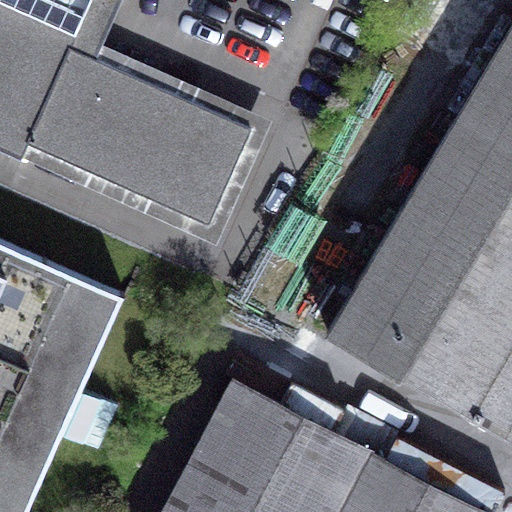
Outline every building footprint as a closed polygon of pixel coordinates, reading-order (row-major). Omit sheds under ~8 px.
[(100,42),(118,0),(0,0),(0,15),(93,57),(100,42)] [(0,129),(209,223),(252,127),(93,57),(0,15),(0,129)] [(511,23),(327,332),(511,442),(511,23)] [(209,223),(0,129),(0,148),(217,245),(274,119),(100,42),(93,57),(252,127),(209,223)] [(0,511),(28,511),(64,432),(100,448),(119,404),(84,388),(125,295),(0,239),(0,511)] [(234,380),(164,511),(487,511),(382,457),(395,431),(348,406),(334,432),(234,380)]
